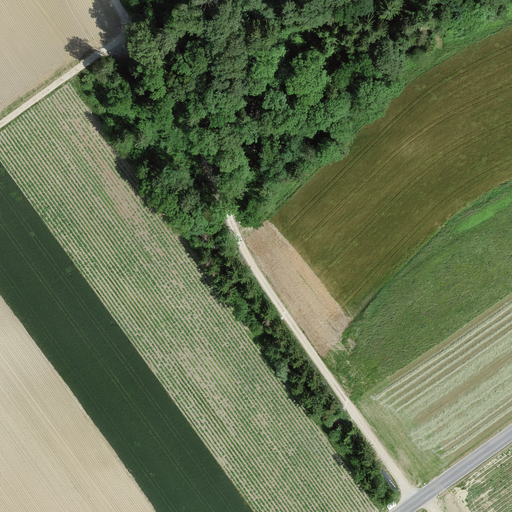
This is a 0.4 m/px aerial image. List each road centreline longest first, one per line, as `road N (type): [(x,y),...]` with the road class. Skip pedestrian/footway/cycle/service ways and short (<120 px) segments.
road 1 (track): [(415,503),(244,248),(113,0)]
road 2 (track): [(132,31),(0,125)]
road 3 (tertiary): [(402,511),(511,433)]
